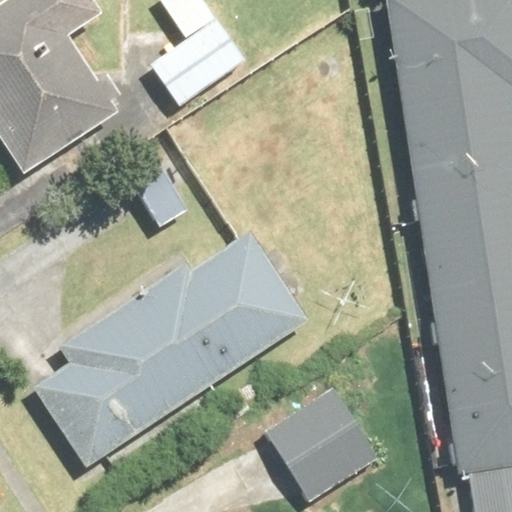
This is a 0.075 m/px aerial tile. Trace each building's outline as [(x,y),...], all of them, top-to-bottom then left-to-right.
[(75,0),(0,0),(0,166),(8,179),(102,114),(53,43),(88,18),(75,0)] [(190,0),(152,0),(144,6),(173,46),(136,73),(167,116),(237,65),(190,0)] [(511,511),(511,0),(374,0),(371,1),(441,511),(511,511)] [(247,241),(14,383),(70,475),(304,333),(247,241)] [(364,456),(323,396),(244,449),(286,509),(364,456)]
